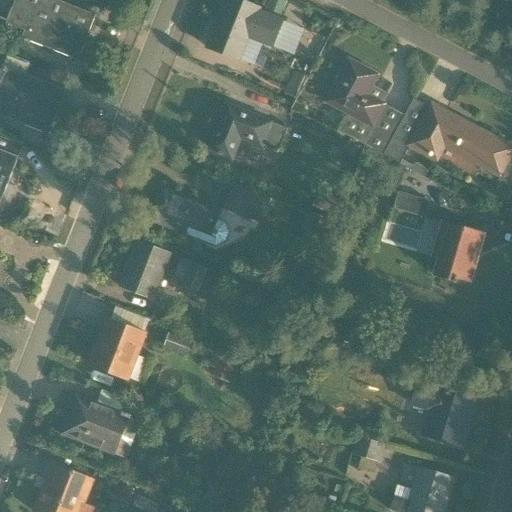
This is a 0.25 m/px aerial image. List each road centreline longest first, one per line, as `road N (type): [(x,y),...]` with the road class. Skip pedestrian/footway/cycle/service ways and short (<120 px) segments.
road 1 (residential): [(172,0),(0,442)]
road 2 (residential): [(511,85),(343,0)]
